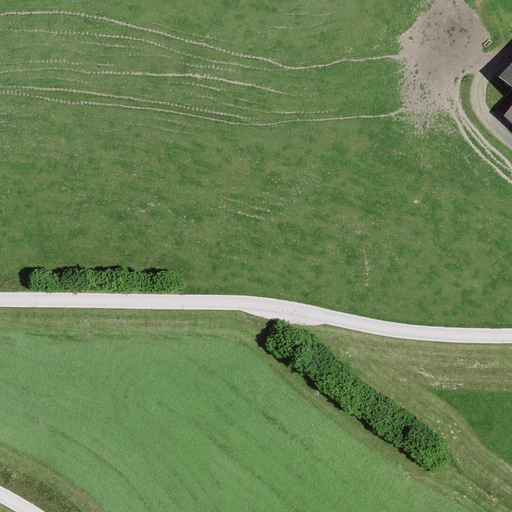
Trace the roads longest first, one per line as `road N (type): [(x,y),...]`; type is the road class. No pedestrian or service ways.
road 1 (unclassified): [(511,336),(447,338),(309,314),(0,298)]
road 2 (track): [(454,0),(472,43),(476,105),(491,131),(511,145)]
